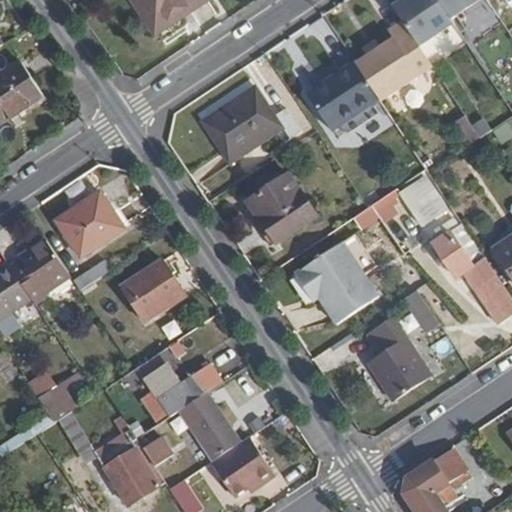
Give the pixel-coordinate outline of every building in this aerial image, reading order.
[(183,0),(129,0),(141,16),(164,0),(176,0),(179,3),(183,0)] [(448,15),(437,0),(405,0),(406,2),(395,10),(399,16),(414,39),(448,15)] [(481,0),(437,0),(448,15),(452,21),(481,0)] [(414,39),(399,16),(386,25),(391,34),(354,59),(356,61),(378,95),(429,61),(414,39)] [(378,95),(356,61),(308,93),(332,130),(380,98),(378,95)] [(0,125),(42,100),(21,66),(0,79),(0,125)] [(303,130),(285,104),(274,112),(256,86),(203,121),(231,164),(284,128),(291,137),(303,130)] [(481,139),(465,115),(450,125),(466,150),(481,139)] [(511,116),(490,129),(500,144),(511,137),(511,116)] [(433,187),(422,171),(405,182),(416,199),(433,187)] [(317,216),(289,174),(249,201),(277,244),(317,216)] [(81,254),(121,228),(98,191),(57,218),(81,254)] [(511,311),(511,296),(464,225),(435,244),(458,278),(465,273),(498,321),(511,311)] [(511,238),(496,250),(511,274),(511,238)] [(379,295),(364,273),(343,241),(295,273),(306,291),(314,285),(337,322),(379,295)] [(47,295),(70,278),(47,243),(31,253),(32,256),(12,270),(33,301),(37,307),(49,298),(47,295)] [(184,295),(161,259),(121,286),(144,321),(184,295)] [(80,292),(111,270),(105,260),(73,282),(80,292)] [(12,270),(8,264),(0,269),(0,322),(33,301),(12,270)] [(420,337),(437,329),(420,291),(403,299),(420,337)] [(227,342),(210,316),(123,374),(131,385),(177,353),(180,357),(196,346),(207,361),(215,355),(212,352),(227,342)] [(430,378),(392,319),(368,335),(382,355),(368,364),(392,402),(430,378)] [(3,349),(0,350),(0,379),(1,380),(15,374),(3,349)] [(181,407),(204,392),(193,376),(183,382),(170,366),(147,381),(172,413),(181,407)] [(73,407),(57,382),(36,396),(53,421),(73,407)] [(242,440),(208,389),(204,392),(181,407),(216,457),(242,440)] [(172,454),(154,426),(135,438),(153,466),(172,454)] [(135,438),(129,429),(89,456),(124,508),(164,481),(153,466),(135,438)] [(259,483),(275,473),(250,435),(242,440),(216,457),(211,460),(234,495),(255,480),(259,483)] [(445,511),(442,507),(456,496),(445,480),(466,467),(454,449),(430,466),(428,464),(405,480),(403,495),(415,511),(445,511)] [(212,491),(223,485),(212,466),(201,472),(212,491)] [(192,511),(199,507),(181,480),(168,488),(184,511),(192,511)]
